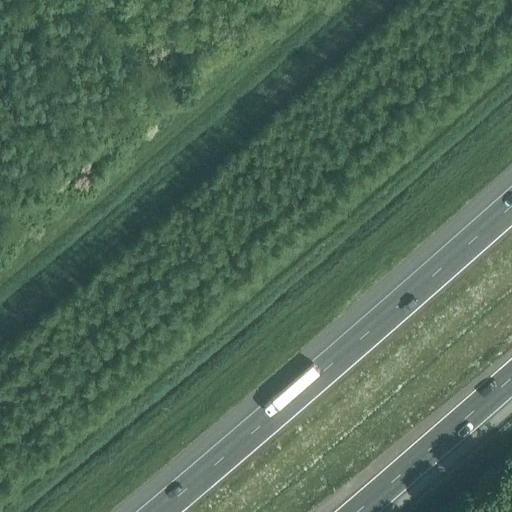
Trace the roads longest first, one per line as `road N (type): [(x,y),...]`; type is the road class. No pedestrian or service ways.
road 1 (motorway): [(511,206),(156,511)]
road 2 (motorway): [(356,511),(511,377)]
